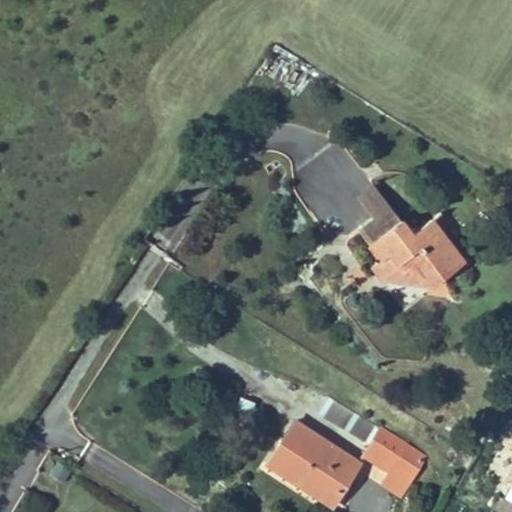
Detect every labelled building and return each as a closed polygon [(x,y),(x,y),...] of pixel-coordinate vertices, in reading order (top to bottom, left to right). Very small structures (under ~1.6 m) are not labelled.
[(406,217),(423,205),(407,182),(389,194),(406,217)] [(406,217),(389,228),(410,256),(421,248),(446,280),(466,266),(475,277),(496,262),(463,217),(444,231),(423,205),(406,217)] [(421,248),(410,256),(402,262),(446,280),(421,248)] [(466,266),(446,280),(463,286),(475,277),(466,266)] [(387,466),(323,427),(297,470),(350,504),(357,494),(367,499),(387,466)] [(456,456),(410,428),(393,456),(420,472),(414,483),(433,495),(456,456)] [(357,494),(350,504),(360,511),(367,499),(357,494)]
